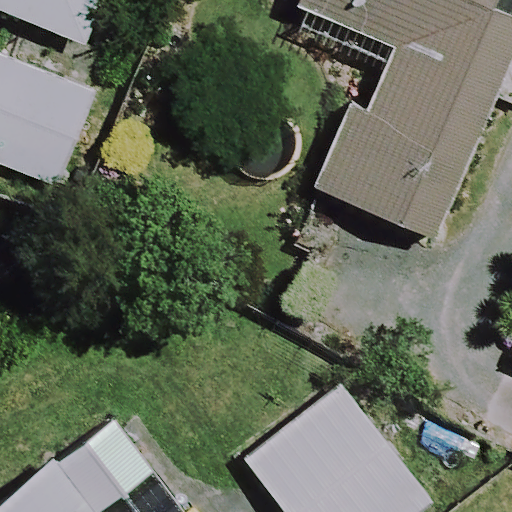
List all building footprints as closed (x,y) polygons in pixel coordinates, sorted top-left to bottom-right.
[(92,0),(0,0),(0,24),(68,55),(92,0)] [(511,0),(299,0),(294,14),(389,52),(328,202),(438,247),(499,96),(511,101),(511,0)] [(89,85),(0,54),(0,180),(50,198),(89,85)] [(336,384),(237,465),(274,511),(422,511),(433,504),(336,384)] [(125,511),(88,450),(0,503),(0,511),(125,511)] [(491,511),(480,497),(461,511),(491,511)]
